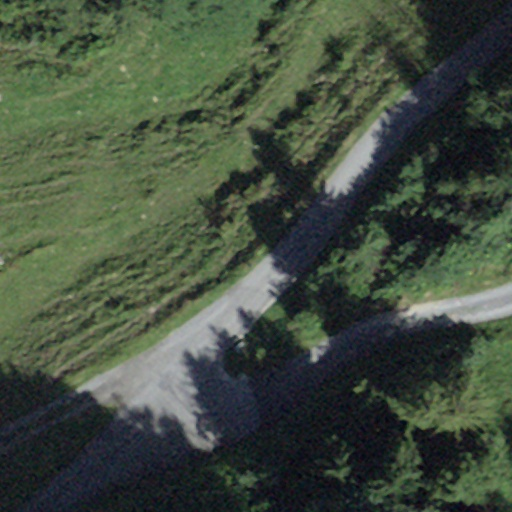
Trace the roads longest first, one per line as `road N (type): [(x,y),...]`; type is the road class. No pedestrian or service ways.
road 1 (unclassified): [(511,16),(375,149),(115,459),(42,511)]
road 2 (track): [(511,299),(392,329),(251,380),(117,393),(0,443)]
